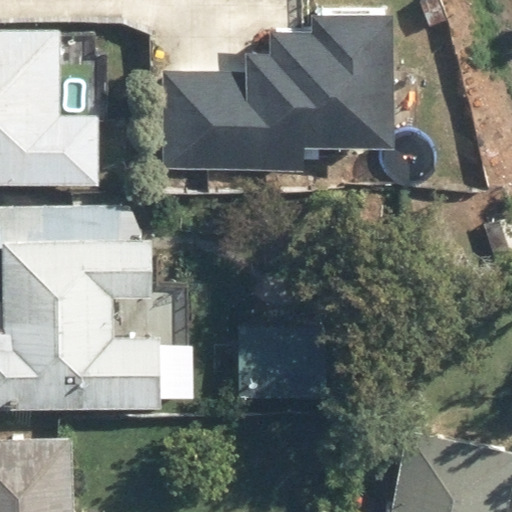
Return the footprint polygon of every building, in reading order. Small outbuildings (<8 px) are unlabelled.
[(237,41),(237,63),(162,63),(162,162),(298,162),(298,133),(389,133),(388,0),(312,0),(313,16),(265,16),(265,41),(237,41)] [(98,105),(58,104),(59,19),(0,18),(0,175),(97,177),(98,105)] [(158,328),(111,327),(112,289),(151,289),(151,230),(120,229),(120,198),(0,197),(0,397),(157,400),(158,328)] [(326,318),(237,313),(233,386),(322,390),(326,318)] [(500,511),(511,455),(511,436),(408,415),(388,511),(500,511)] [(75,511),(76,429),(0,428),(0,511),(75,511)]
